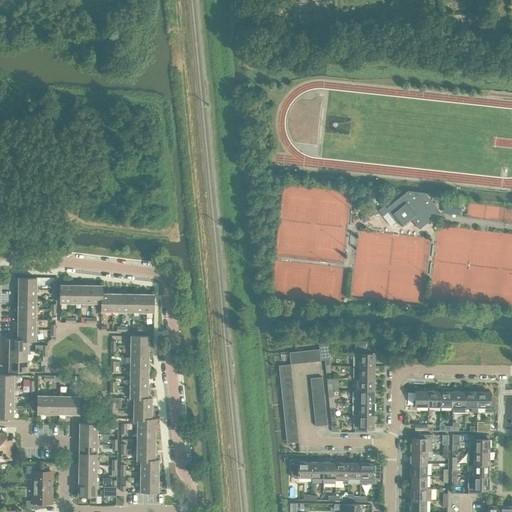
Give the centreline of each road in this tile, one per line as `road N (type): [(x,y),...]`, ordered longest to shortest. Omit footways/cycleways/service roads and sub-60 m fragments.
road 1 (residential): [(193,511),(189,478),(176,460),(167,365),(175,342),(165,277),(25,264),(0,253)]
road 2 (residential): [(157,511),(69,510),(69,449),(61,441),(28,441),(19,424)]
road 3 (residential): [(391,443),(404,369),(511,370)]
road 4 (residential): [(391,443),(311,439),(300,378),(321,367)]
